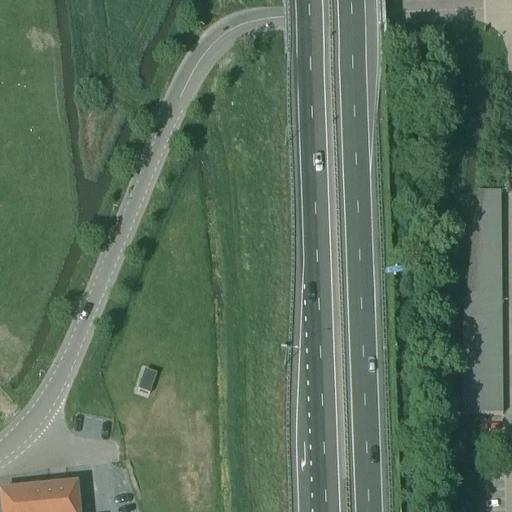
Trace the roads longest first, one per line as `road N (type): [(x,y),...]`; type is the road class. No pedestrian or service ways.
road 1 (tertiary): [(0,453),(32,429),(107,275),(183,86),(228,32),(269,18),(511,3)]
road 2 (trunk): [(369,511),(349,0)]
road 3 (trunk): [(307,0),(325,511)]
